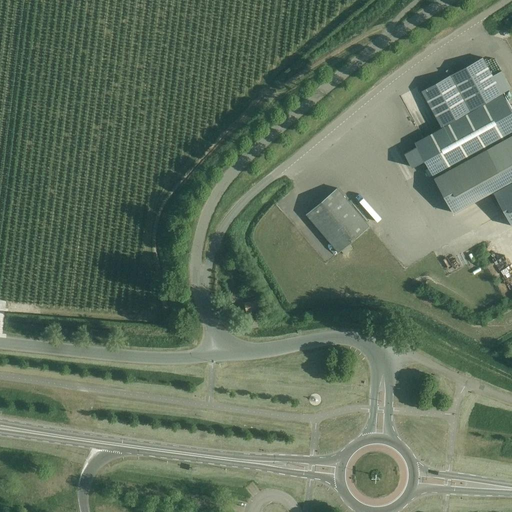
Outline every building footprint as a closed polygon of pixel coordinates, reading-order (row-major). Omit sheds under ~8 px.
[(511,226),(511,110),(503,94),(502,93),(511,89),(502,72),(493,77),(483,58),(422,91),(442,127),(415,143),(417,147),(405,154),(412,167),(425,160),(429,168),(432,175),(434,178),(454,213),(493,191),(511,226)] [(416,122),(411,113),(422,108),(411,87),(397,95),(412,124),(416,122)] [(429,168),(424,170),(428,177),(432,175),(429,168)] [(339,252),(370,226),(337,188),(306,214),(339,252)] [(349,246),(343,250),(342,251),(344,255),(346,253),(351,249),(349,246)] [(445,250),(438,254),(441,261),(449,258),(445,250)] [(246,312),(260,309),(258,300),(244,303),(246,312)] [(255,319),(247,320),(249,328),(257,326),(255,319)]
